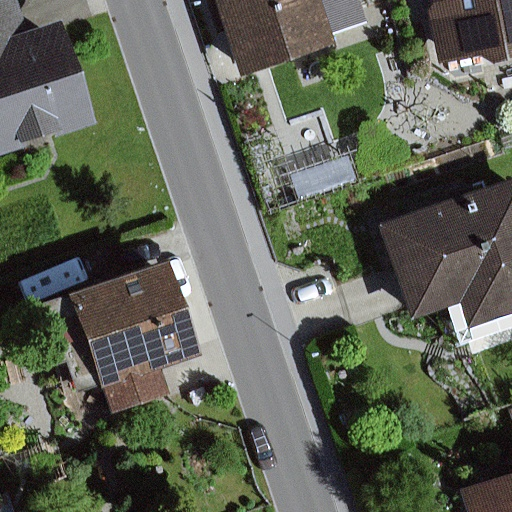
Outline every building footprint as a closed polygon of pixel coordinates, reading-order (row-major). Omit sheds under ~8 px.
[(0,0),(0,157),(101,125),(66,17),(30,29),(20,0),(0,0)] [(216,0),(242,76),(334,45),(330,32),(365,20),(358,0),(216,0)] [(511,0),(430,0),(443,63),(511,48),(511,0)] [(411,316),(458,300),(466,324),(511,307),(511,180),(398,219),(380,225),(411,316)] [(170,258),(66,291),(106,415),(169,395),(161,370),(202,357),(170,258)] [(511,511),(511,475),(462,493),(468,511),(511,511)] [(0,511),(13,511),(8,494),(0,496),(0,511)]
